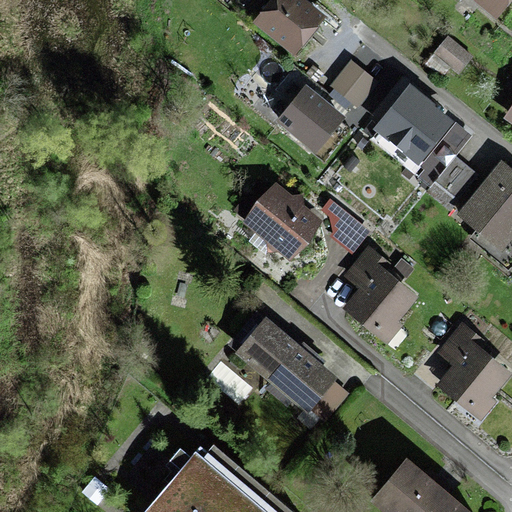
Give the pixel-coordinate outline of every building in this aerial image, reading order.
[(321,17),(299,0),(275,0),(257,22),(293,51),(321,17)] [(505,0),(460,0),(461,1),(462,0),(483,0),(496,11),(505,0)] [(470,56),(447,37),(434,53),(458,72),(470,56)] [(341,117),(305,89),(280,120),(316,148),(341,117)] [(445,121),(409,92),(380,127),(417,156),(445,121)] [(455,155),(427,190),(449,209),(478,174),(455,155)] [(511,170),(503,163),(461,215),(493,241),(486,249),(508,266),(511,261),(511,170)] [(312,221),(265,183),(232,223),(280,261),(312,221)] [(388,262),(369,247),(348,274),(366,287),(350,307),(378,329),(384,321),(392,321),(410,297),(380,273),(388,262)] [(318,374),(245,317),(216,354),(290,410),(318,374)] [(481,339),(462,324),(441,350),(459,364),(443,384),(471,406),(477,398),(485,397),(503,374),(473,350),(481,339)] [(280,511),(200,445),(151,502),(157,507),(152,511),(280,511)] [(465,511),(406,460),(375,496),(393,511),(465,511)]
